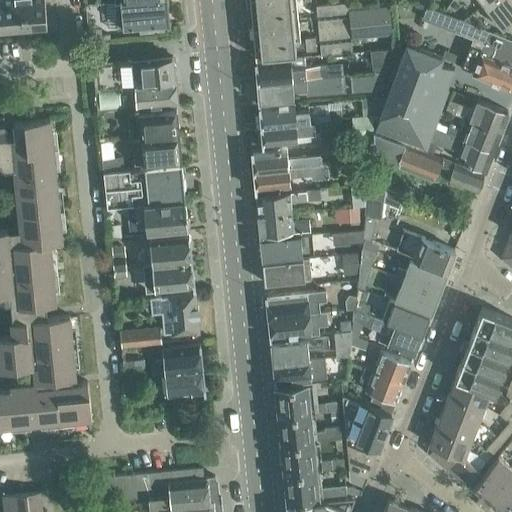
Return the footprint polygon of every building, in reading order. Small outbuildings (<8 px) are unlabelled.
[(24,0),(3,0),(6,28),(26,27),(24,0)] [(24,0),(26,27),(47,25),(44,0),(24,0)] [(169,21),(166,0),(131,0),(115,1),(118,26),(169,21)] [(249,0),(255,56),(296,52),(290,0),(249,0)] [(511,0),(487,0),(483,3),(502,27),(511,31),(511,0)] [(427,5),(422,17),(434,21),(439,9),(427,5)] [(348,10),(351,38),(391,35),(388,6),(348,10)] [(478,20),(473,12),(463,19),(473,23),(478,20)] [(463,19),(459,18),(454,31),(472,38),(469,47),(511,64),(511,39),(489,30),(473,23),(463,19)] [(101,21),(91,22),(92,32),(102,31),(101,21)] [(305,37),(306,50),(316,49),(315,36),(305,37)] [(398,67),(388,92),(386,99),(380,114),(374,129),(426,148),(429,140),(433,127),(448,88),(446,87),(454,67),(439,61),(441,55),(407,43),(406,46),(398,67)] [(398,67),(406,46),(370,49),(372,69),(398,67)] [(471,74),(511,89),(511,64),(469,47),(461,65),(473,70),(471,74)] [(176,102),(174,79),(172,56),(126,60),(126,58),(93,61),(97,110),(176,102)] [(304,56),(256,61),(257,81),(329,74),(328,62),(304,64),(304,56)] [(351,74),(352,90),(382,88),(381,72),(351,74)] [(259,101),(295,98),(294,88),(306,87),(306,94),(344,91),(343,73),(329,74),(257,81),(258,85),(251,87),(253,100),(259,101)] [(468,120),(499,132),(508,110),(476,98),(473,107),(450,98),(446,110),(464,116),(469,118),(468,120)] [(364,115),(380,114),(386,99),(363,101),(364,115)] [(293,102),(259,105),(261,125),(319,120),(341,118),(340,106),(328,108),(328,104),(311,105),(312,110),(294,111),(293,102)] [(130,111),(133,137),(179,133),(176,107),(130,111)] [(371,115),(353,116),(354,139),(368,138),(372,138),(372,130),(371,115)] [(492,150),(499,132),(468,120),(469,118),(464,116),(459,128),(447,124),(444,132),(449,133),(456,136),(492,150)] [(55,195),(58,194),(55,164),(52,164),(49,134),(52,134),(50,117),(24,120),(14,121),(14,128),(17,127),(18,142),(0,144),(0,166),(4,170),(18,169),(21,199),(23,199),(26,228),(23,228),(23,229),(7,230),(7,229),(0,229),(0,292),(9,292),(12,320),(11,320),(12,335),(0,336),(0,368),(38,365),(39,381),(40,380),(41,385),(25,387),(25,389),(11,390),(10,388),(0,389),(0,431),(1,431),(0,426),(15,425),(14,422),(28,421),(28,423),(45,421),(45,419),(75,416),(75,419),(92,417),(89,391),(88,391),(87,381),(72,382),(71,377),(76,377),(74,361),(72,361),(69,331),(71,331),(69,314),(41,317),(40,304),(56,302),(54,286),(52,286),(49,256),(51,256),(50,242),(62,241),(61,225),(58,225),(55,195)] [(320,130),(319,120),(261,125),(262,132),(259,134),(259,142),(263,143),(263,145),(297,142),(296,132),(320,130)] [(458,158),(485,169),(492,150),(456,136),(449,133),(444,132),(433,127),(429,140),(449,148),(450,146),(461,150),(458,158)] [(372,138),(368,138),(368,139),(369,154),(435,178),(437,173),(445,176),(445,175),(449,176),(447,180),(469,188),(476,191),(484,172),(476,170),(372,130),(372,138)] [(135,163),(181,159),(179,133),(133,137),(135,163)] [(368,139),(358,140),(358,160),(369,160),(369,154),(368,139)] [(287,147),(252,150),(254,170),(322,163),(321,154),(288,157),(287,147)] [(123,155),(103,157),(105,171),(125,169),(123,155)] [(254,170),(256,190),(291,187),(289,177),(311,174),(311,179),(336,176),(335,162),(322,163),(254,170)] [(125,169),(105,171),(108,206),(121,204),(146,202),(185,198),(184,188),(182,172),(181,163),(125,169)] [(392,187),(396,177),(375,168),(371,178),(392,187)] [(367,204),(363,236),(370,239),(373,215),(381,216),(383,199),(399,206),(404,194),(370,179),(367,204)] [(323,187),(256,194),(258,214),(292,210),(292,200),(323,198),(323,187)] [(185,198),(146,202),(148,230),(188,226),(185,198)] [(359,221),(357,204),(347,205),(349,222),(359,221)] [(293,220),(292,210),(258,214),(260,234),(310,229),(309,218),(293,220)] [(128,222),(129,231),(137,231),(136,221),(128,222)] [(396,249),(447,269),(455,248),(404,229),(396,249)] [(334,243),(352,242),(350,230),(333,231),(334,243)] [(311,233),(260,238),(262,258),(313,253),(311,233)] [(189,234),(150,238),(152,264),(191,259),(191,257),(189,234)] [(378,242),(365,238),(362,247),(361,253),(375,251),(376,249),(378,242)] [(122,247),(112,248),(113,258),(123,257),(122,247)] [(357,253),(342,254),(344,272),(358,271),(357,253)] [(309,257),(263,262),(265,282),(311,277),(309,257)] [(113,260),(114,267),(127,266),(126,259),(113,260)] [(152,264),(144,264),(145,279),(154,278),(155,289),(194,285),(191,259),(152,264)] [(438,291),(445,272),(419,262),(416,271),(387,261),(384,272),(394,275),(412,281),(438,291)] [(360,264),(359,275),(368,278),(371,266),(360,263),(360,264)] [(114,267),(115,276),(127,275),(127,266),(114,267)] [(396,298),(430,311),(438,291),(412,281),(394,275),(390,284),(400,287),(396,298)] [(325,289),(266,295),(268,316),(320,311),(319,300),(326,299),(325,289)] [(161,295),(150,296),(152,311),(162,310),(164,329),(172,328),(173,332),(199,329),(195,290),(168,294),(169,296),(161,297),(161,295)] [(346,309),(354,309),(356,301),(356,296),(349,295),(345,301),(346,309)] [(381,319),(422,334),(429,314),(389,299),(381,319)] [(365,312),(368,305),(356,301),(354,309),(365,312)] [(508,356),(510,350),(511,344),(511,333),(506,331),(511,318),(482,306),(468,341),(487,348),(508,356)] [(378,339),(414,353),(422,334),(381,319),(365,312),(354,309),(353,321),(361,324),(381,331),(378,339)] [(327,310),(320,311),(268,316),(270,338),(320,333),(319,325),(328,324),(327,310)] [(340,319),(341,330),(351,329),(350,318),(340,319)] [(356,337),(361,324),(353,321),(351,330),(351,335),(356,337)] [(161,342),(160,326),(120,330),(121,346),(161,342)] [(349,356),(350,343),(351,335),(351,330),(334,332),(336,356),(349,356)] [(367,341),(351,335),(350,343),(365,348),(367,341)] [(325,336),(271,342),(273,362),(310,358),(309,348),(326,346),(325,336)] [(480,365),(487,348),(468,341),(463,339),(459,351),(464,353),(462,358),(480,365)] [(164,358),(151,360),(152,372),(159,371),(165,370),(202,367),(200,342),(163,346),(164,358)] [(494,391),(508,356),(487,348),(480,365),(462,358),(455,375),(490,388),(490,389),(494,391)] [(374,370),(403,381),(411,360),(382,349),(374,370)] [(311,368),(310,358),(273,362),(275,382),(329,376),(328,366),(311,368)] [(145,372),(144,359),(123,360),(125,374),(145,372)] [(369,404),(391,412),(403,381),(374,370),(365,366),(359,380),(369,384),(367,390),(374,393),(369,404)] [(165,370),(159,371),(160,381),(166,381),(168,395),(205,391),(202,367),(165,370)] [(139,375),(126,376),(128,394),(141,393),(139,375)] [(449,391),(484,405),(490,389),(490,388),(455,375),(449,391)] [(307,383),(275,386),(278,415),(310,412),(307,383)] [(477,422),(484,405),(449,391),(442,408),(477,422)] [(367,441),(378,446),(391,412),(369,404),(343,393),(342,394),(346,433),(367,441)] [(326,410),(339,409),(338,400),(325,401),(326,410)] [(506,419),(511,411),(511,408),(507,404),(499,413),(506,419)] [(442,408),(436,425),(471,438),(477,422),(442,408)] [(312,432),(310,412),(278,415),(281,444),(313,441),(342,438),(341,425),(325,427),(326,431),(312,432)] [(500,432),(506,437),(511,430),(511,424),(509,422),(500,432)] [(464,455),(471,438),(436,425),(429,443),(434,445),(429,452),(466,483),(479,468),(464,455)] [(495,438),(485,449),(491,454),(501,443),(495,438)] [(315,460),(313,441),(281,444),(284,473),(316,470),(332,468),(332,459),(315,460)] [(350,480),(363,486),(378,446),(367,441),(363,450),(346,443),(350,480)] [(480,495),(475,501),(480,505),(511,468),(511,467),(498,455),(471,487),(480,495)] [(345,467),(344,457),(332,459),(332,468),(345,467)] [(203,466),(94,476),(97,505),(111,504),(111,511),(220,511),(220,510),(218,508),(217,502),(218,502),(218,499),(217,499),(217,493),(218,491),(217,479),(215,477),(215,475),(208,476),(207,476),(204,476),(203,466)] [(490,504),(499,511),(511,495),(511,468),(480,505),(486,510),(490,504)] [(345,485),(318,488),(316,470),(284,473),(287,502),(346,496),(345,486),(345,485)] [(350,485),(345,486),(346,496),(360,494),(362,490),(350,485)] [(47,511),(47,510),(42,511),(40,490),(26,491),(3,493),(5,510),(7,510),(7,511),(47,511)] [(511,511),(511,495),(499,511),(511,511)] [(288,509),(287,511),(348,511),(354,497),(354,496),(293,502),(293,509),(289,510),(289,509),(288,509)] [(403,511),(406,505),(388,498),(382,511),(403,511)]
